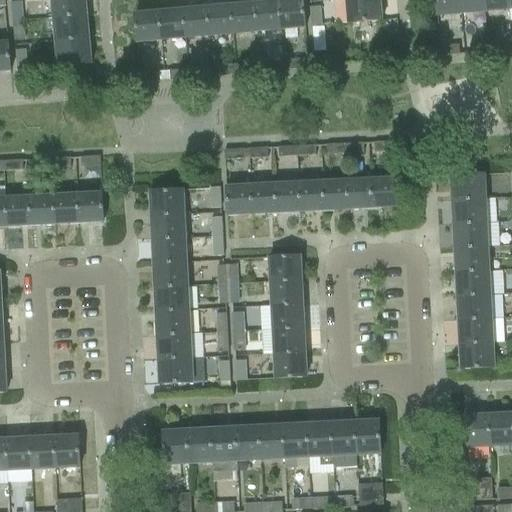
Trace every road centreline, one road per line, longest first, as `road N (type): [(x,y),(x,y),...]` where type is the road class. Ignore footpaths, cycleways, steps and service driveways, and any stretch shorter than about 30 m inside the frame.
road 1 (residential): [(120,401),(48,401),(38,393),(33,289),(45,279),(104,277),(115,292)]
road 2 (residential): [(420,383),(352,386),(341,373),(337,275),(406,263)]
road 3 (residential): [(429,511),(420,383)]
road 4 (residential): [(420,383),(414,271),(406,263)]
